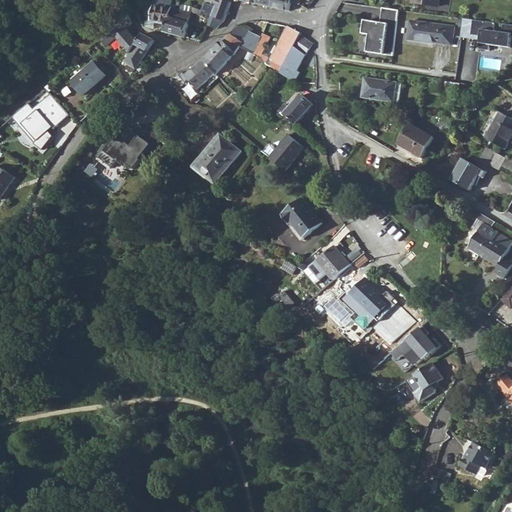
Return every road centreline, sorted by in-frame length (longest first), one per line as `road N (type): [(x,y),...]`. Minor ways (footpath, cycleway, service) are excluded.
road 1 (track): [(252,511),(227,430),(196,402),(143,399),(0,424)]
road 2 (residential): [(191,52),(95,119),(0,260)]
road 3 (residential): [(449,329),(350,224),(327,119)]
road 4 (residential): [(327,119),(511,227)]
road 5 (residential): [(449,329),(464,348),(467,372),(434,441),(416,511)]
road 6 (residential): [(314,25),(246,18),(191,52)]
